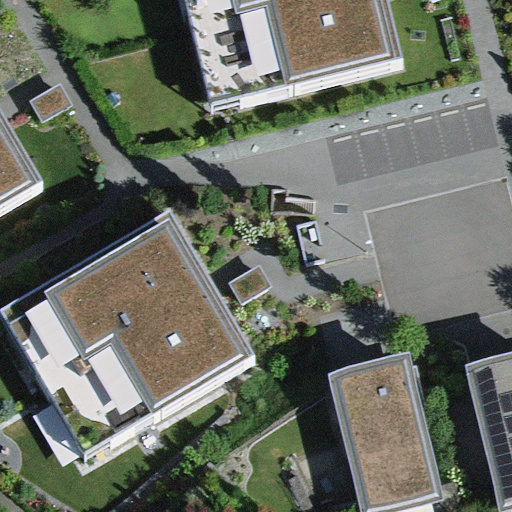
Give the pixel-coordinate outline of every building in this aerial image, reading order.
[(374,0),(180,0),(208,113),(392,69),(374,0)] [(0,155),(0,216),(26,202),(0,155)] [(241,370),(160,233),(0,326),(0,332),(78,465),(241,370)] [(408,370),(337,387),(368,511),(389,511),(440,500),(408,370)] [(511,508),(511,373),(474,382),(502,511),(511,508)]
